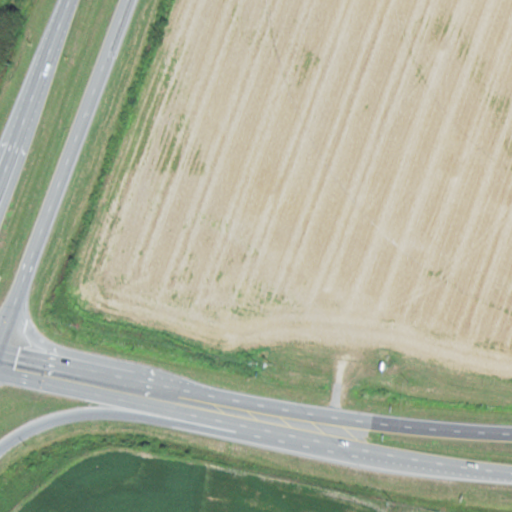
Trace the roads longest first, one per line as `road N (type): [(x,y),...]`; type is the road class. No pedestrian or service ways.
road 1 (trunk): [(0,342),(133,0)]
road 2 (trunk): [(169,396),(195,414),(511,470)]
road 3 (trunk): [(511,432),(369,420),(198,391),(169,396)]
road 4 (trunk): [(0,447),(47,420),(89,412),(243,435),(269,429)]
road 5 (trunk): [(77,0),(0,192)]
road 6 (trunk): [(0,362),(169,396)]
